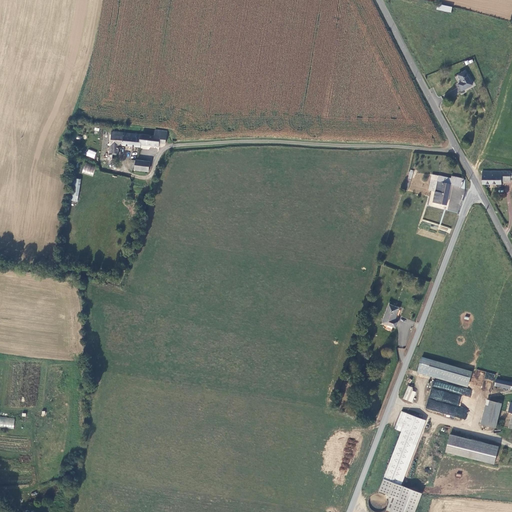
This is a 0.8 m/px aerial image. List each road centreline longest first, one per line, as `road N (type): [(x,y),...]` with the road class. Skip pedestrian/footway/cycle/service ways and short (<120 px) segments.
road 1 (tertiary): [(480,191),(463,213),(349,511)]
road 2 (tertiary): [(379,0),(480,191)]
